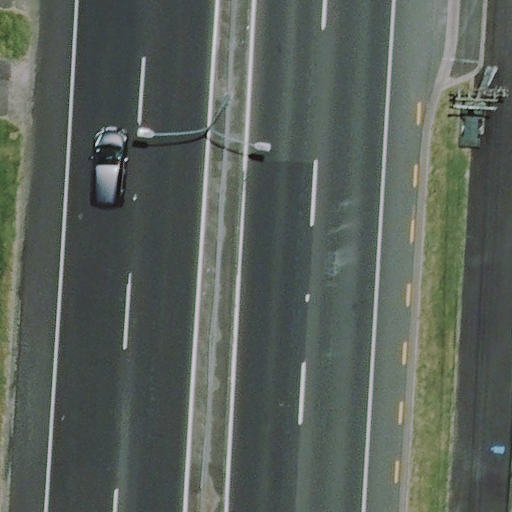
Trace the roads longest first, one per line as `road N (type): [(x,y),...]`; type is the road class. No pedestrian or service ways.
road 1 (trunk): [(112,511),(142,0)]
road 2 (trunk): [(324,0),(295,511)]
